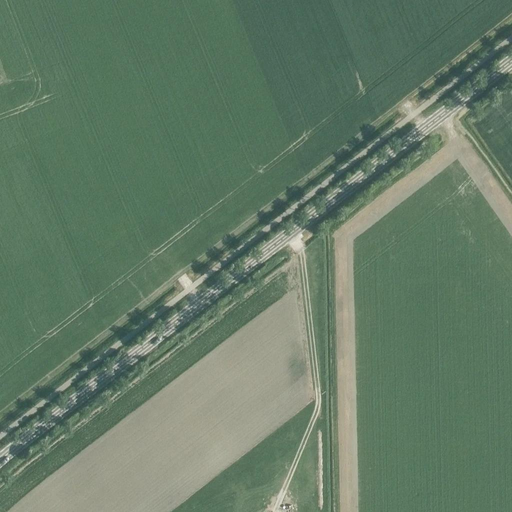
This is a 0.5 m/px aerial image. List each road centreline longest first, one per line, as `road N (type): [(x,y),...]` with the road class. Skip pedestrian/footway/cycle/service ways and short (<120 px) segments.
road 1 (secondary): [(0,459),(511,60)]
road 2 (track): [(288,235),(300,251),(317,408),(277,503)]
